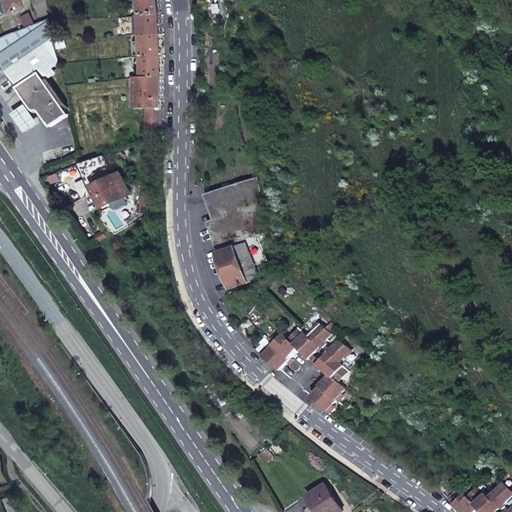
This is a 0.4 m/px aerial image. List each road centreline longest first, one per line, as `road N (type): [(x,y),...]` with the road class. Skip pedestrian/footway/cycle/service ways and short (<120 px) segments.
road 1 (tertiary): [(182,0),(181,232),(192,276),(220,330),(286,397)]
road 2 (primary): [(0,160),(240,511)]
road 3 (secondary): [(161,487),(148,449),(0,238)]
road 4 (tertiary): [(286,397),(438,511)]
